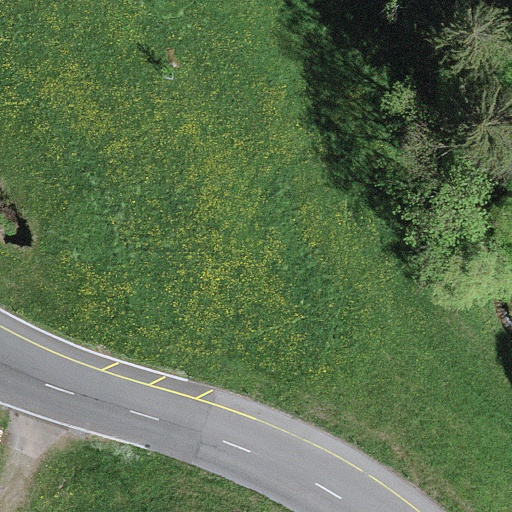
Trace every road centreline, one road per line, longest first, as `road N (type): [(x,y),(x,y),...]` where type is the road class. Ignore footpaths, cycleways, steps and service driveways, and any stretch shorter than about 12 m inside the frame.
road 1 (tertiary): [(359,511),(190,428),(0,368)]
road 2 (track): [(60,387),(0,494)]
